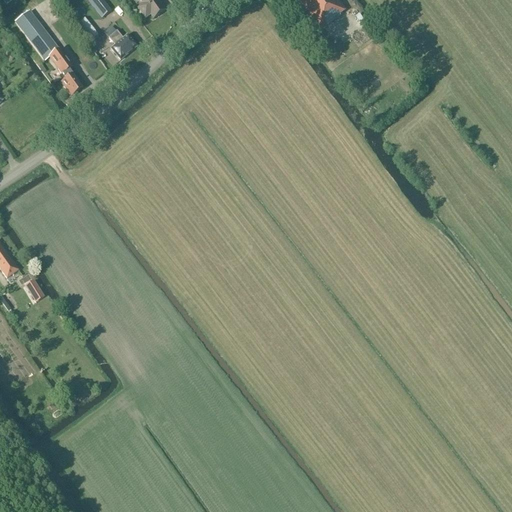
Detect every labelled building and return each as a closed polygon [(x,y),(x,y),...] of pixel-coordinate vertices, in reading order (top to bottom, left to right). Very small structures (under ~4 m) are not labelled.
[(53,0),(61,8),(67,3),(63,0),(53,0)] [(86,0),(101,19),(111,12),(101,0),(86,0)] [(138,9),(146,20),(151,16),(154,20),(166,11),(157,0),(139,0),(143,6),(138,9)] [(298,0),(321,31),(341,16),(340,15),(346,11),(338,0),(298,0)] [(49,59),(58,51),(59,51),(30,12),(15,24),(44,62),(49,59)] [(90,42),(97,37),(83,20),(76,25),(90,42)] [(116,32),(108,39),(114,47),(110,50),(120,62),(136,48),(127,37),(123,40),(116,32)] [(332,48),(326,40),(319,45),(325,54),(332,48)] [(58,51),(49,59),(65,80),(61,84),(66,91),(67,90),(72,97),(81,90),(77,83),(78,83),(72,75),(71,76),(68,72),(72,69),(58,51)] [(362,110),(366,108),(361,101),(357,103),(362,110)] [(0,270),(6,279),(18,271),(12,263),(11,264),(0,247),(0,270)] [(27,276),(17,282),(20,287),(30,281),(27,276)] [(21,290),(29,302),(40,296),(32,283),(21,290)] [(19,391),(32,381),(30,378),(16,387),(19,391)]
